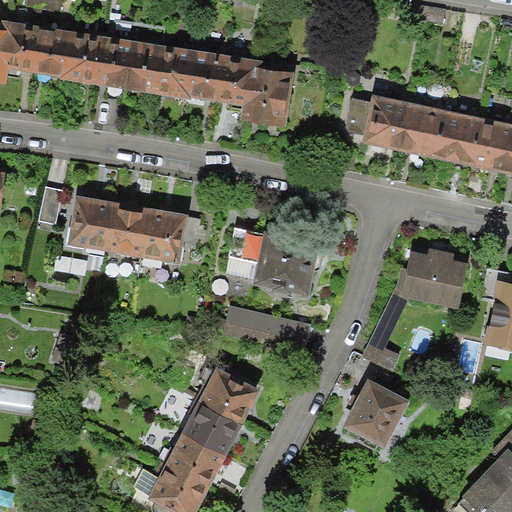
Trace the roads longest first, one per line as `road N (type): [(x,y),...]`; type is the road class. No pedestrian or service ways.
road 1 (residential): [(376,195),(208,157),(0,128)]
road 2 (residential): [(246,511),(355,303),(376,195)]
road 3 (residential): [(511,222),(376,195)]
